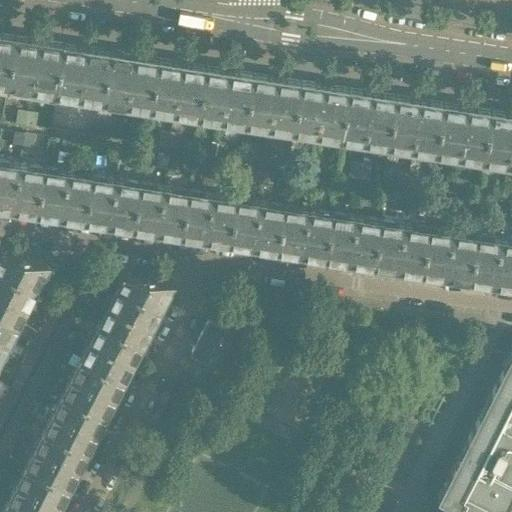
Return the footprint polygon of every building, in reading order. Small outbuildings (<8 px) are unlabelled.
[(14,34),(0,31),(0,81),(7,83),(14,34)] [(38,38),(14,34),(7,83),(31,87),(38,38)] [(63,42),(38,38),(31,87),(55,91),(63,42)] [(87,45),(63,42),(55,91),(80,95),(87,45)] [(111,49),(87,45),(80,95),(103,98),(111,49)] [(135,53),(111,49),(103,98),(128,102),(135,53)] [(157,56),(135,53),(128,102),(149,106),(157,56)] [(182,60),(157,56),(149,106),(175,110),(182,60)] [(205,64),(182,60),(175,110),(198,113),(205,64)] [(231,68),(205,64),(198,113),(223,117),(231,68)] [(254,71),(231,68),(223,117),(247,121),(254,71)] [(277,75),(254,71),(247,121),(270,125),(277,75)] [(293,129),(300,79),(277,75),(270,125),(293,129)] [(323,82),(300,79),(293,129),(316,132),(323,82)] [(347,86),(323,82),(316,132),(339,136),(347,86)] [(372,90),(347,86),(339,136),(364,140),(372,90)] [(396,94),(372,90),(364,140),(389,144),(396,94)] [(419,97),(396,94),(389,144),(412,148),(419,97)] [(443,101),(419,97),(412,148),(435,151),(443,101)] [(465,104),(443,101),(435,151),(458,155),(465,104)] [(490,108),(465,104),(458,155),(482,159),(490,108)] [(15,121),(25,123),(27,110),(18,108),(15,121)] [(511,127),(511,111),(490,108),(482,159),(507,163),(511,127)] [(37,111),(27,110),(25,123),(35,124),(37,111)] [(97,133),(99,124),(89,123),(88,131),(97,133)] [(131,124),(124,123),(122,137),(129,138),(131,124)] [(106,134),(108,126),(99,124),(97,133),(106,134)] [(24,130),(13,129),(11,142),(22,143),(24,130)] [(160,129),(158,143),(169,145),(171,130),(160,129)] [(34,132),(24,130),(22,143),(32,145),(34,132)] [(179,131),(171,130),(169,145),(176,146),(179,131)] [(81,139),(62,136),(60,149),(79,152),(81,139)] [(209,152),(220,154),(222,141),(211,139),(209,152)] [(129,146),(110,143),(108,156),(127,159),(129,146)] [(256,161),(268,163),(270,151),(258,149),(256,161)] [(168,153),(158,151),(156,165),(166,167),(168,153)] [(177,154),(168,153),(166,167),(175,168),(177,154)] [(416,184),(418,170),(419,170),(421,157),(410,156),(408,169),(398,167),(396,181),(416,184)] [(304,169),(316,170),(317,158),(306,157),(304,169)] [(19,162),(0,158),(0,202),(12,205),(19,162)] [(368,176),(370,161),(350,158),(348,173),(368,176)] [(204,173),(214,174),(216,160),(206,159),(204,173)] [(226,162),(216,160),(214,174),(223,176),(226,162)] [(43,165),(19,162),(12,205),(37,209),(43,165)] [(67,169),(43,165),(37,209),(61,212),(67,169)] [(273,169),(254,166),(252,180),(271,183),(273,169)] [(91,173),(67,169),(61,212),(84,216),(91,173)] [(115,177),(91,173),(84,216),(108,220),(115,177)] [(321,177),(302,174),(300,188),(319,191),(321,177)] [(444,188),(463,191),(465,178),(446,175),(444,188)] [(138,180),(115,177),(108,220),(131,223),(138,180)] [(163,184),(138,180),(131,223),(157,227),(163,184)] [(369,184),(350,181),(348,195),(367,198),(369,184)] [(491,195),(511,198),(511,188),(511,184),(493,182),(491,195)] [(186,188),(163,184),(157,227),(180,231),(186,188)] [(211,192),(186,188),(180,231),(205,235),(211,192)] [(419,192),(399,189),(397,203),(417,206),(419,192)] [(235,196),(211,192),(205,235),(229,239),(235,196)] [(473,200),(447,195),(445,209),(465,213),(465,208),(472,209),(473,200)] [(259,199),(235,196),(229,239),(252,242),(259,199)] [(283,203),(259,199),(252,242),(276,246),(283,203)] [(309,207),(283,203),(276,246),(302,250),(309,207)] [(492,218),(502,219),(504,205),(494,204),(492,218)] [(511,215),(511,206),(504,205),(502,219),(511,220),(511,215)] [(332,211),(309,207),(302,250),(326,254),(332,211)] [(357,215),(332,211),(326,254),(351,258),(357,215)] [(381,218),(357,215),(351,258),(374,261),(381,218)] [(404,222),(381,218),(374,261),(398,265),(404,222)] [(429,226),(404,222),(398,265),(422,269),(429,226)] [(453,230),(429,226),(422,269),(446,272),(453,230)] [(475,233),(453,230),(446,272),(469,276),(475,233)] [(500,237),(475,233),(469,276),(493,280),(500,237)] [(511,239),(500,237),(493,280),(511,282),(511,239)] [(0,251),(0,268),(34,287),(48,259),(29,256),(27,253),(18,252),(16,254),(0,251)] [(0,268),(0,291),(24,305),(34,287),(0,268)] [(123,270),(116,284),(159,306),(172,279),(171,278),(154,275),(152,273),(143,271),(141,273),(123,270)] [(0,457),(92,276),(84,271),(0,437),(0,457)] [(0,425),(71,287),(66,284),(61,292),(59,290),(54,300),(56,302),(42,328),(40,327),(35,336),(38,338),(24,364),(22,362),(0,405),(0,425)] [(159,306),(116,284),(107,302),(149,324),(159,306)] [(0,291),(0,314),(15,322),(24,305),(0,291)] [(149,324),(107,302),(98,320),(140,342),(149,324)] [(190,349),(194,351),(215,362),(233,326),(240,330),(250,310),(237,303),(230,318),(225,316),(220,324),(206,317),(190,349)] [(0,314),(0,336),(7,340),(15,322),(0,314)] [(140,342),(98,320),(89,338),(131,360),(140,342)] [(131,360),(89,338),(80,356),(122,378),(131,360)] [(122,378),(80,356),(71,372),(113,395),(122,378)] [(451,506),(447,511),(511,511),(511,361),(509,369),(503,366),(489,393),(495,396),(490,406),(485,416),(479,413),(465,440),(471,443),(466,453),(461,463),(455,460),(441,487),(447,490),(442,500),(441,501),(451,506)] [(113,395),(71,372),(62,390),(104,413),(113,395)] [(104,413),(62,390),(53,408),(95,430),(104,413)] [(95,430),(53,408),(44,426),(86,448),(95,430)] [(86,448),(44,426),(35,443),(77,465),(86,448)] [(77,465),(35,443),(26,461),(68,483),(77,465)] [(68,483),(26,461),(17,478),(60,500),(68,483)] [(53,511),(60,500),(17,478),(8,495),(40,511),(53,511)] [(40,511),(8,495),(0,511),(40,511)]
